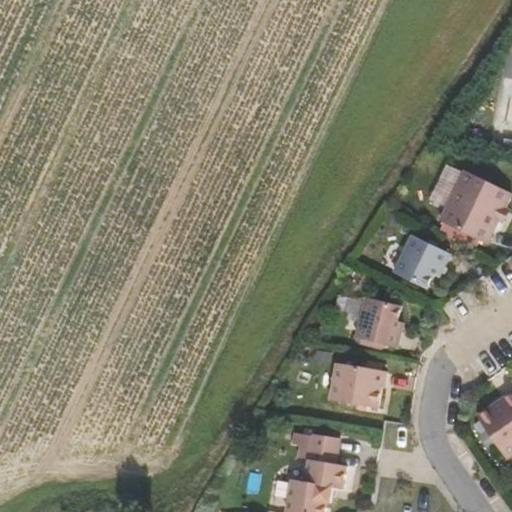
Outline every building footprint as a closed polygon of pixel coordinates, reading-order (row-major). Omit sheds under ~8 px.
[(477,261),(489,236),(495,224),(501,211),(456,190),(432,238),(477,261)] [(495,224),(489,236),(494,240),(501,227),(495,224)] [(443,271),(404,251),(387,288),(418,304),(424,292),(430,294),(443,271)] [(393,320),(359,312),(349,352),(389,362),(395,337),(390,335),(393,320)] [(367,384),(318,376),(311,413),(359,423),(363,402),(365,402),(367,384)] [(511,429),(496,406),(459,431),(488,474),(511,459),(511,429)] [(323,451),(291,446),(282,494),(269,493),(266,511),(309,511),(311,499),(322,500),(325,478),(319,477),(323,451)]
